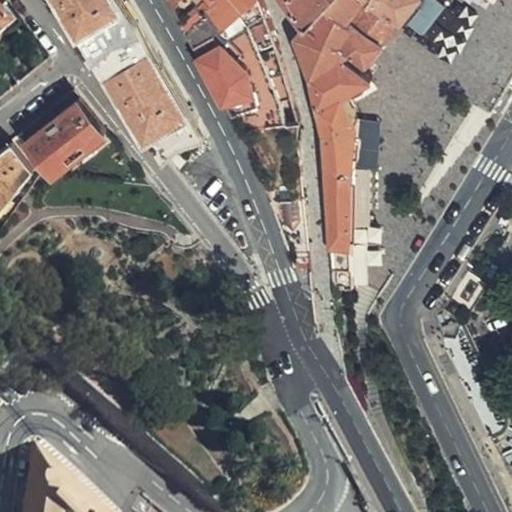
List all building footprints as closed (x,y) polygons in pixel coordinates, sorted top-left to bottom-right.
[(0,33),(19,18),(6,0),(4,0),(0,4),(0,33)] [(162,152),(198,130),(184,108),(188,106),(129,0),(60,0),(65,7),(69,5),(117,86),(114,89),(121,101),(128,109),(131,107),(145,131),(162,152)] [(196,0),(193,12),(182,24),(233,114),(234,115),(264,102),(256,64),(230,39),(225,43),(216,32),(204,16),(209,13),(197,0),(196,0)] [(197,0),(209,13),(204,16),(216,32),(221,28),(227,35),(234,30),(230,25),(243,11),(250,24),(285,100),(295,97),(279,46),(268,18),(261,0),(197,0)] [(309,24),(328,0),(289,0),(306,22),(309,24)] [(370,0),(328,0),(309,24),(367,64),(402,20),(383,8),(365,31),(361,27),(378,5),(370,0)] [(418,0),(370,0),(378,5),(383,8),(402,20),(418,0)] [(439,0),(418,0),(402,20),(420,31),(439,0)] [(264,102),(234,115),(265,187),(289,252),(311,249),(301,137),(292,137),(289,122),(285,100),(250,24),(230,39),(256,64),(264,102)] [(294,36),(310,78),(340,53),(303,26),(294,36)] [(340,53),(310,78),(326,129),(332,290),(351,290),(351,248),(353,175),(357,121),(341,94),(372,76),(340,53)] [(55,172),(108,130),(81,96),(28,141),(36,150),(55,172)] [(301,137),(301,120),(289,122),(292,137),(301,137)] [(27,156),(36,150),(28,141),(21,132),(13,139),(27,156)] [(0,209),(34,164),(27,156),(13,139),(0,149),(0,209)] [(501,425),(505,415),(463,326),(456,335),(442,342),(489,438),(501,425)]
